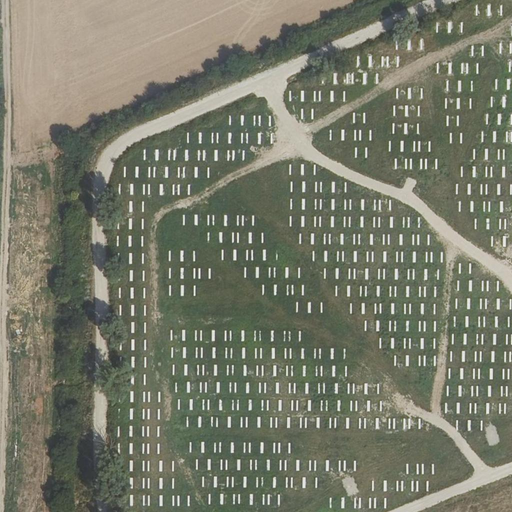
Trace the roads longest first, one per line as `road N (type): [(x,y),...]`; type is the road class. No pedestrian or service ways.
road 1 (track): [(473,0),(145,141),(115,165),(101,208),(104,511)]
road 2 (track): [(511,285),(411,196),(338,169),(296,136),(270,91)]
road 3 (track): [(397,511),(511,466)]
